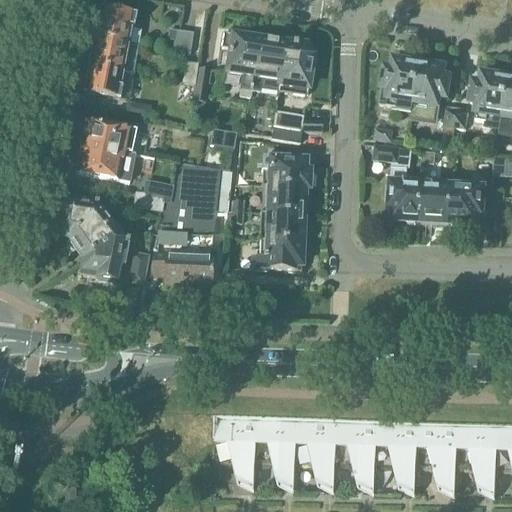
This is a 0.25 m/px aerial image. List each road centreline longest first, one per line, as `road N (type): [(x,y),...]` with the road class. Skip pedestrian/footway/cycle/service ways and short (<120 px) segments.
road 1 (residential): [(511,268),(341,262),(349,15)]
road 2 (primary): [(511,371),(210,357)]
road 3 (residential): [(40,0),(0,193)]
road 4 (residential): [(511,40),(349,15)]
